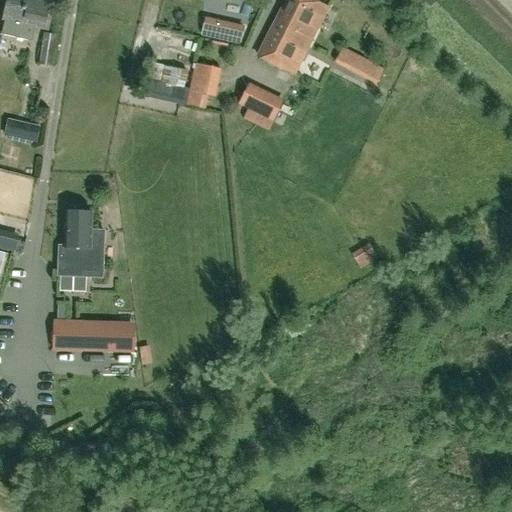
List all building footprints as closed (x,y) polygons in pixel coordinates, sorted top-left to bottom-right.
[(35,27),(47,30),(53,0),(6,0),(2,19),(4,20),(0,34),(31,42),(35,27)] [(293,74),(326,8),(309,0),(285,0),(257,56),(293,74)] [(51,67),(56,36),(43,33),(38,65),(51,67)] [(342,48),(334,62),(377,84),(384,70),(342,48)] [(187,68),(187,72),(163,66),(149,62),(141,94),(195,108),(198,95),(213,99),(215,91),(231,95),(236,69),(220,66),(219,74),(187,68)] [(245,87),(237,104),(272,122),(281,105),(245,87)] [(3,135),(38,142),(41,126),(7,119),(3,135)] [(103,231),(90,231),(91,213),(65,212),(63,246),(58,246),(57,276),(101,277),(103,231)] [(0,249),(14,253),(14,251),(17,241),(0,236),(0,249)] [(53,326),(52,350),(133,353),(133,329),(53,326)]
